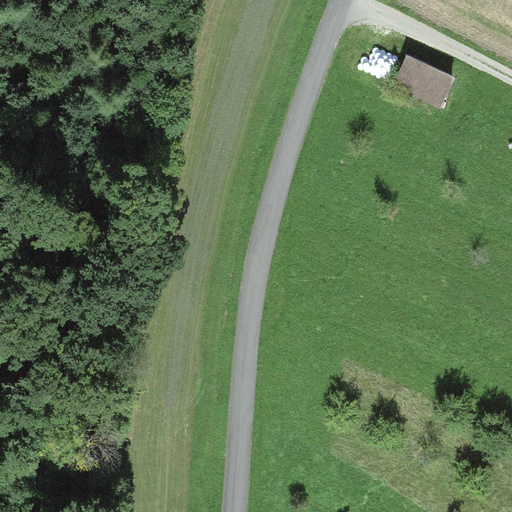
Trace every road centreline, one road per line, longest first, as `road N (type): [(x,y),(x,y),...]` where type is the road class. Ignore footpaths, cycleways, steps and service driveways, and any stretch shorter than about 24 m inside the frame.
road 1 (unclassified): [(344,0),(286,169),(255,305),(234,511)]
road 2 (track): [(361,0),(511,75)]
